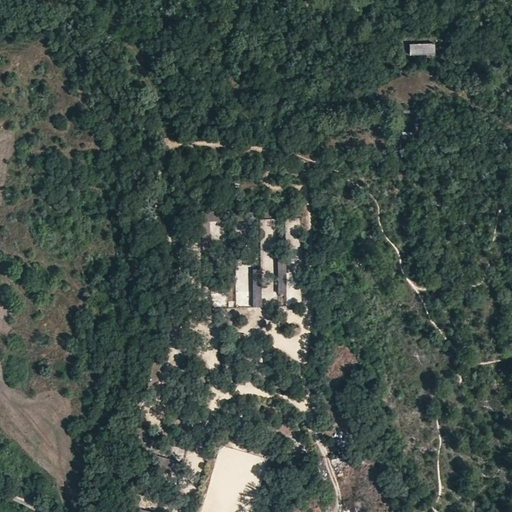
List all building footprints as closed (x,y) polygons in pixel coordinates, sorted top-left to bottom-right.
[(419,48),(420,56),(435,55),(434,46),(419,48)] [(398,131),(409,130),(409,112),(397,111),(398,131)] [(253,270),(254,308),(264,308),(263,270),(253,270)] [(357,421),(359,412),(348,409),(346,418),(357,421)] [(156,457),(152,477),(172,481),(176,461),(156,457)]
